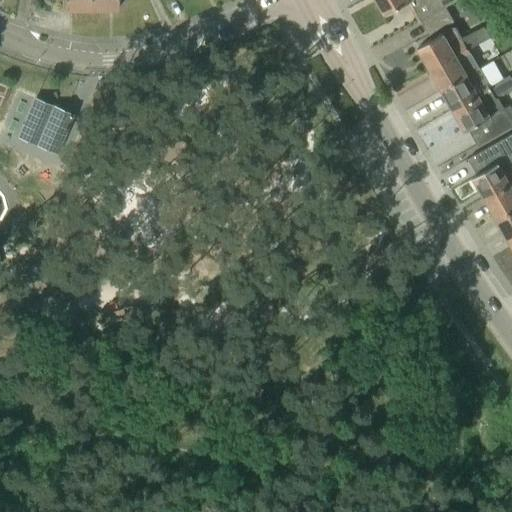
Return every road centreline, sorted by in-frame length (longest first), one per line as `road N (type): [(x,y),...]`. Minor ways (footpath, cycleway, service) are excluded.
road 1 (tertiary): [(511,330),(306,0)]
road 2 (residential): [(286,0),(152,52),(109,60),(62,57),(0,33)]
